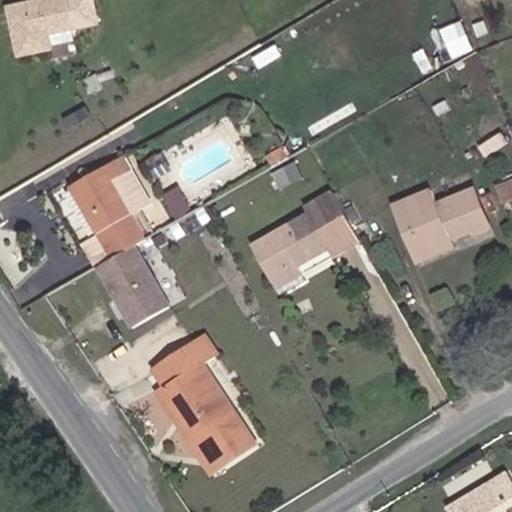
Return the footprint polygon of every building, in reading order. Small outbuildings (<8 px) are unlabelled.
[(92,0),(49,0),(10,8),(20,55),(52,49),(51,44),(49,34),(97,24),(92,0)] [(474,49),(462,23),(443,31),(455,57),(474,49)] [(73,40),(71,30),(49,34),(51,44),(73,40)] [(133,215),(154,203),(127,158),(73,190),(113,258),(137,244),(147,239),(133,215)] [(305,178),(296,161),(272,174),(281,190),(305,178)] [(511,198),(511,180),(496,187),(503,202),(511,198)] [(491,228),(475,189),(436,205),(430,191),(396,206),(402,220),(409,216),(424,252),(451,241),(475,231),(476,234),(491,228)] [(334,257),(362,242),(334,192),(306,208),(309,214),(253,246),(280,294),(306,279),(299,267),(330,250),(334,257)] [(424,252),(409,216),(402,220),(419,262),(454,247),(451,241),(424,252)] [(137,244),(100,266),(134,327),(171,305),(137,244)] [(257,444),(205,365),(219,356),(207,338),(157,371),(168,387),(221,468),(257,444)] [(221,468),(168,387),(159,393),(212,473),(221,468)] [(509,511),(507,509),(511,505),(511,477),(509,473),(449,509),(451,511),(509,511)]
